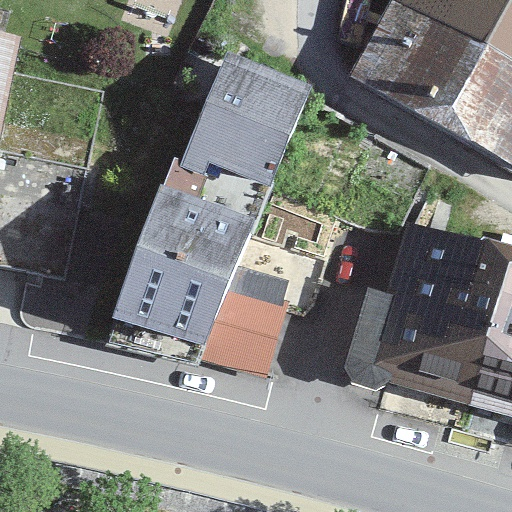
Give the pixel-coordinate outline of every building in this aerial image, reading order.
[(511,0),(403,0),(365,75),(511,150),(511,0)] [(32,36),(0,29),(0,259),(72,273),(92,163),(11,148),(32,36)] [(311,87),(228,51),(181,166),(203,174),(209,161),(272,188),(311,87)] [(257,219),(161,184),(113,318),(206,346),(201,361),(279,377),(289,282),(239,266),(257,219)] [(482,406),(510,246),(413,222),(397,289),(373,289),(351,380),(482,406)] [(511,246),(510,246),(482,406),(511,413),(511,246)]
